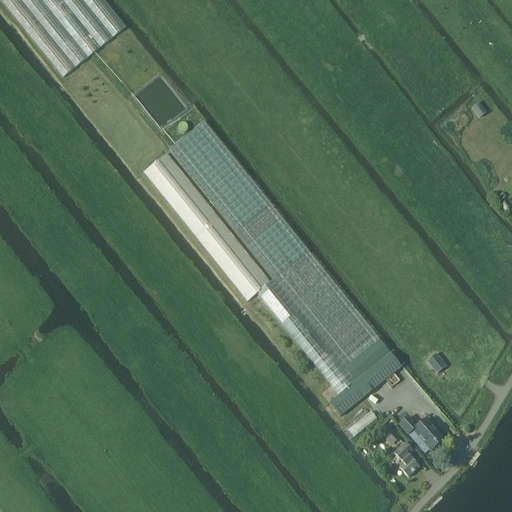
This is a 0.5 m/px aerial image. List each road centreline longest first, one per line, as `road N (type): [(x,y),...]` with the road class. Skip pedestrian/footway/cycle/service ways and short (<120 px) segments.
road 1 (track): [(0,464),(63,426),(82,424),(183,511)]
road 2 (unclassified): [(415,511),(478,437),(511,380)]
